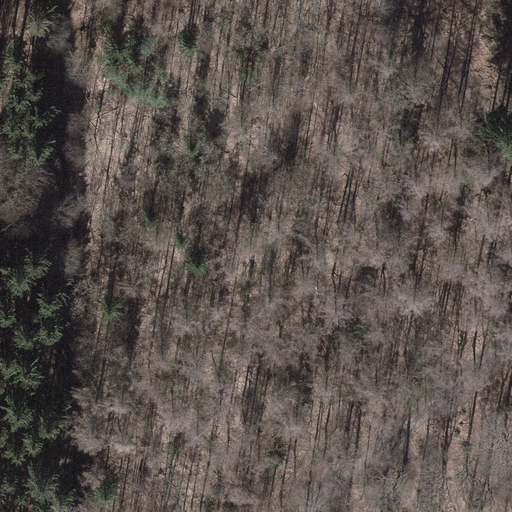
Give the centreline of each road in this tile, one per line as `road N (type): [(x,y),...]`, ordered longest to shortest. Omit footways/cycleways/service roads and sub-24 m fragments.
road 1 (track): [(511,351),(316,511)]
road 2 (track): [(432,0),(511,129)]
